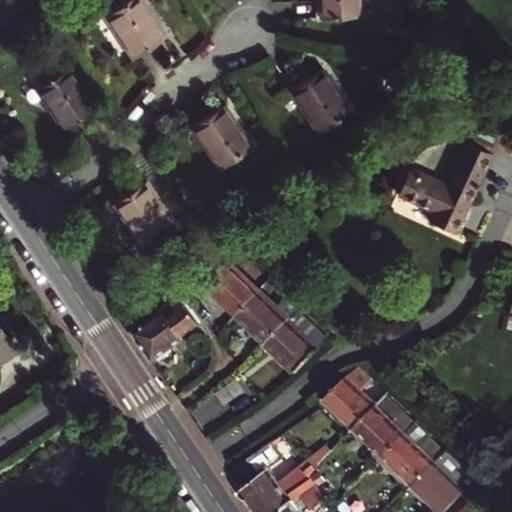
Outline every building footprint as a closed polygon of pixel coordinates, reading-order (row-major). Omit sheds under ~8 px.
[(134,0),(131,0),(105,19),(134,59),(162,39),(134,0)] [(327,0),(318,0),(319,15),(328,15),(327,0)] [(363,0),(327,0),(328,15),(364,16),(363,0)] [(67,70),(36,91),(64,134),(95,113),(67,70)] [(328,70),(298,91),(326,130),(355,109),(328,70)] [(259,149),(231,108),(202,129),(230,170),(259,149)] [(450,192),(414,173),(402,194),(437,213),(431,224),(458,238),(498,162),(473,149),(450,192)] [(142,183),(113,205),(140,247),(171,227),(142,183)] [(237,255),(203,280),(239,316),(262,292),(235,266),(241,259),(237,255)] [(262,292),(239,316),(264,341),(294,312),(297,309),(284,296),(275,305),(262,292)] [(162,310),(164,313),(179,335),(198,320),(181,296),(162,310)] [(133,331),(151,360),(182,338),(179,335),(164,313),(162,310),(133,331)] [(294,312),(264,341),(295,373),(325,341),(294,312)] [(0,353),(13,344),(0,325),(0,353)] [(388,396),(355,365),(322,400),(353,431),(388,396)] [(388,396),(353,431),(381,460),(416,425),(388,396)] [(445,452),(416,425),(381,460),(410,488),(445,452)] [(282,458),(271,443),(246,460),(256,476),(237,490),(251,511),(274,511),(313,483),(301,469),(277,485),(267,470),(282,458)] [(443,511),(476,482),(445,452),(410,488),(434,511),(443,511)] [(304,508),(321,494),(313,483),(274,511),(298,511),(297,508),(301,503),(304,508)]
